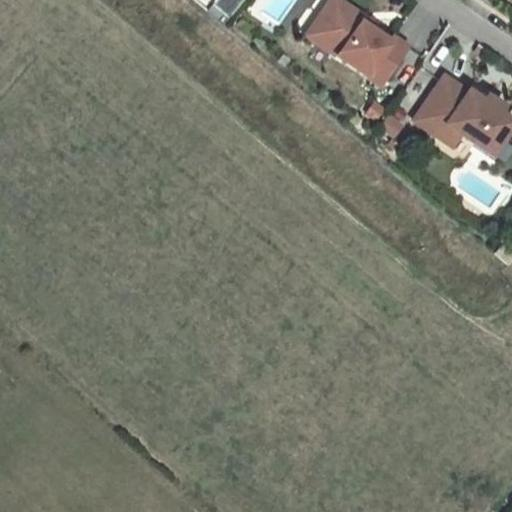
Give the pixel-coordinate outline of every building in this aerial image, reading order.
[(335,0),(327,0),(302,36),(311,42),(335,7),(370,31),(373,26),(335,0)] [(377,88),(405,48),(390,38),(387,43),(370,31),(335,7),(311,42),(377,88)] [(458,136),(489,157),(511,124),(496,114),(500,109),(484,98),(480,103),(465,93),(464,94),(441,78),(415,116),(439,133),(444,126),(458,136)] [(415,116),(411,122),(450,149),(458,136),(444,126),(439,133),(415,116)] [(497,247),(490,255),(504,267),(511,259),(497,247)]
